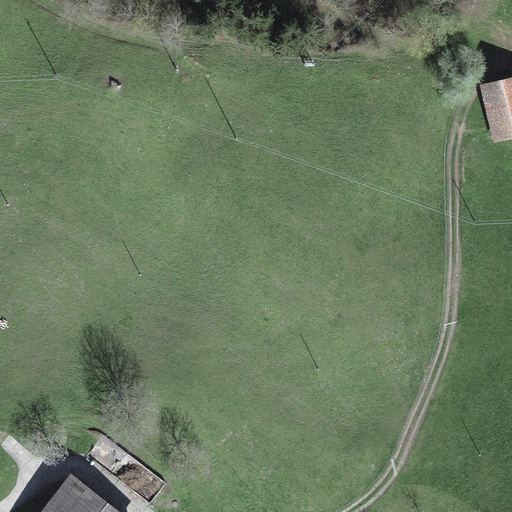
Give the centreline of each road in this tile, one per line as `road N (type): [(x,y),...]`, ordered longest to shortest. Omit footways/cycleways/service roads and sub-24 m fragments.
road 1 (track): [(340,511),(392,475),(426,404),(450,329),(459,116),(481,72)]
road 2 (track): [(4,511),(64,467),(136,511)]
road 3 (track): [(481,72),(348,15)]
